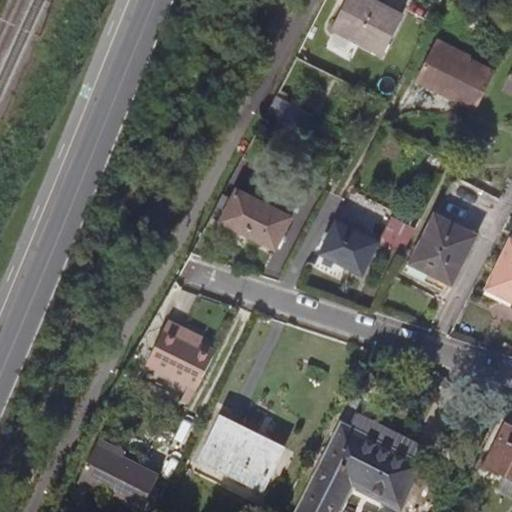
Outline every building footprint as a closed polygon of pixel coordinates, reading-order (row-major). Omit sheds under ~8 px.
[(404,19),(364,0),(352,0),(336,32),(386,57),(404,19)] [(424,0),(423,2),(439,10),(444,0),(424,0)] [(504,27),(481,17),(474,31),(497,41),(504,27)] [(450,59),(452,55),(436,47),(416,88),(475,117),(493,80),(468,68),(450,59)] [(450,59),(468,68),(470,64),(452,55),(450,59)] [(511,80),(503,98),(511,102),(511,80)] [(315,113),(282,96),(271,116),(305,133),(315,113)] [(297,217),(245,190),(228,224),(280,250),(297,217)] [(436,216),(413,263),(451,282),(474,234),(436,216)] [(382,239),(341,218),(325,251),(366,271),(382,239)] [(511,255),(496,287),(511,295),(511,255)] [(219,350),(204,342),(182,331),(185,325),(171,319),(150,360),(200,386),(219,350)] [(207,336),(185,325),(182,331),(204,342),(207,336)] [(263,494),(279,464),(255,451),(259,441),(225,423),(204,463),(263,494)] [(345,511),(358,487),(405,510),(412,497),(410,496),(425,467),(346,428),(302,511),(345,511)] [(511,430),(510,430),(490,470),(511,481),(511,430)] [(279,464),(284,454),(259,441),(255,451),(279,464)] [(137,511),(146,511),(164,479),(102,447),(83,485),(137,511)]
